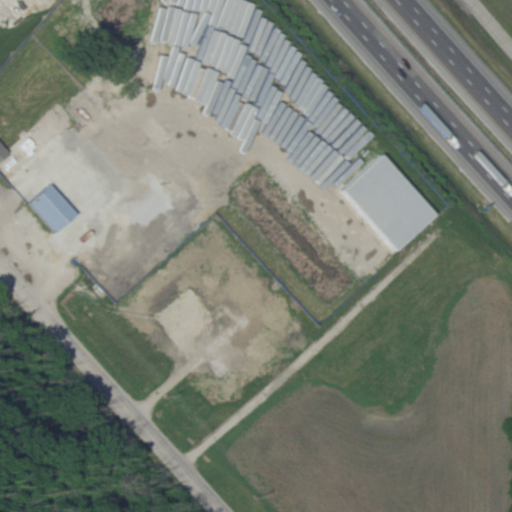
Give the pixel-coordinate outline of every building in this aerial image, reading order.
[(110,118),(126,104),(114,91),(110,95),(95,78),(83,89),(110,118)] [(336,191),(390,252),(431,216),(377,155),(336,191)] [(73,214),(46,184),(25,203),(53,233),(73,214)] [(221,283),(259,323),(272,310),(234,271),(221,283)] [(256,363),(266,352),(254,341),(244,353),(256,363)]
